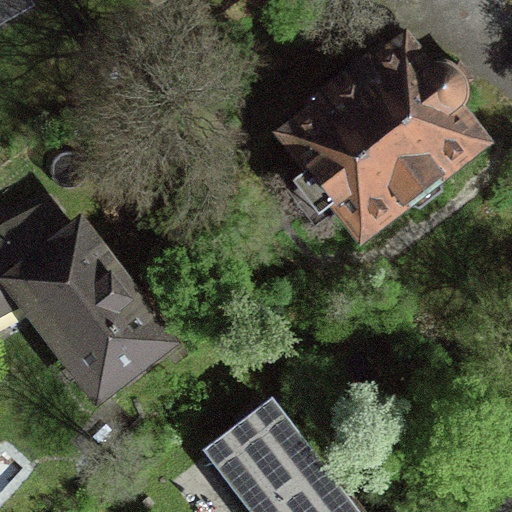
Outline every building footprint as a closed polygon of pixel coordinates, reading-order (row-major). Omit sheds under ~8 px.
[(0,0),(0,20),(25,7),(21,0),(0,0)] [(436,177),(479,144),(453,110),(457,104),(460,96),(459,88),(455,79),(448,73),(441,70),(432,70),(424,73),(402,44),(370,69),(365,62),(309,105),(314,112),(282,136),(303,163),(277,184),(312,229),(338,209),(359,237),(401,204),(403,206),(416,211),(439,194),(438,179),(436,177)] [(10,282),(45,256),(20,224),(0,234),(0,278),(6,276),(10,282)] [(45,256),(10,282),(95,394),(161,343),(76,232),(45,256)] [(254,511),(346,511),(268,409),(209,453),(254,511)]
